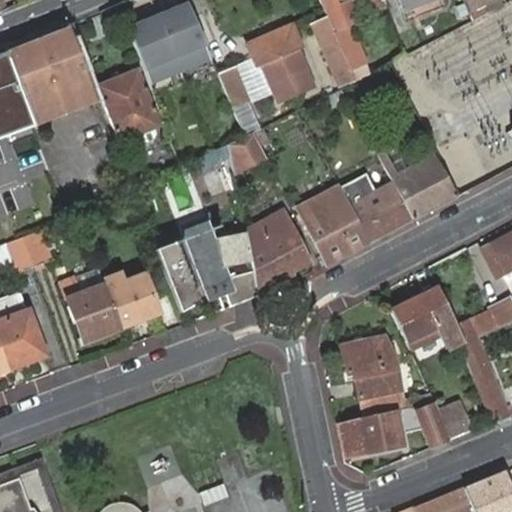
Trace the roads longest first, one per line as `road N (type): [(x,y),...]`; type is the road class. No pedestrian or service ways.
road 1 (residential): [(0,425),(252,333),(289,336)]
road 2 (residential): [(511,194),(335,285),(289,336)]
road 3 (residential): [(511,441),(338,511)]
road 4 (residential): [(289,336),(329,511)]
